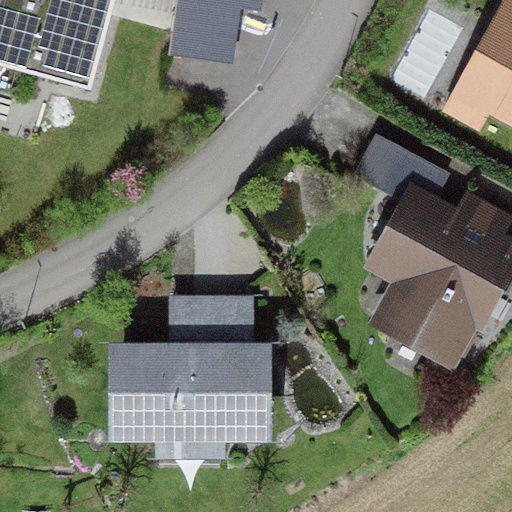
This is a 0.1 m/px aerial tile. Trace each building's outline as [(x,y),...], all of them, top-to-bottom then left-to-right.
[(38,0),(37,4),(23,0),(0,0),(0,75),(91,101),(118,0),(38,0)] [(241,13),(262,16),(264,0),(176,0),(168,59),(233,69),(241,13)] [(511,0),(500,0),(442,107),(480,127),(490,108),(511,119),(511,143),(511,144),(511,0)] [(361,300),(374,307),(369,318),(455,362),(460,352),(465,354),(480,325),(482,326),(511,268),(511,230),(507,228),(511,216),(511,210),(466,187),(459,200),(441,190),(452,169),(375,130),(354,172),(397,194),(363,261),(377,268),(361,300)] [(273,433),(273,332),(254,332),(255,290),(168,290),(167,332),(108,332),(108,432),(155,432),(155,449),(225,449),(225,432),(273,433)]
